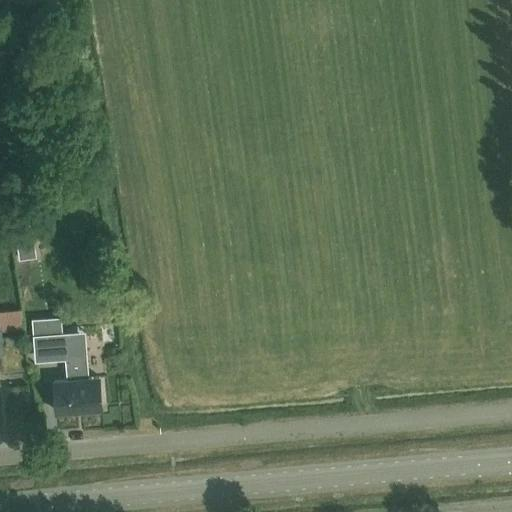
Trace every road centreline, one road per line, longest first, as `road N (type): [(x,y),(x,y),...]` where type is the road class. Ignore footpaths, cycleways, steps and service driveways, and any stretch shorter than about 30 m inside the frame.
road 1 (secondary): [(0,506),(511,460)]
road 2 (residential): [(0,456),(511,411)]
